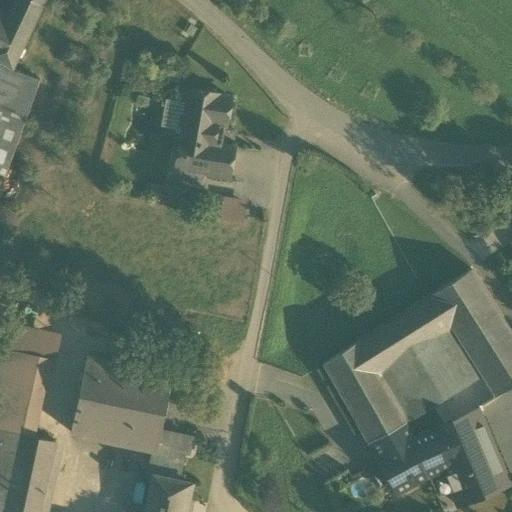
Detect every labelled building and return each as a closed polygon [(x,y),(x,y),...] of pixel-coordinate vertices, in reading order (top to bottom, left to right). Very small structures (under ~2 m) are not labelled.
[(15,0),(7,20),(0,33),(0,62),(1,63),(12,70),(45,0),(15,0)] [(39,80),(12,70),(1,63),(0,65),(0,173),(5,176),(39,80)] [(202,173),(228,177),(234,148),(220,146),(216,145),(219,125),(224,126),(225,126),(230,97),(217,95),(213,91),(208,90),(204,93),(189,90),(187,103),(185,116),(181,117),(181,118),(179,125),(180,125),(180,126),(182,128),(175,168),(202,173)] [(185,116),(187,103),(165,99),(161,125),(182,128),(180,126),(180,125),(179,125),(181,118),(181,117),(185,116)] [(220,146),(224,126),(219,125),(216,145),(220,146)] [(202,173),(175,168),(174,176),(201,181),(202,173)] [(150,199),(180,205),(183,190),(153,185),(150,199)] [(239,226),(244,200),(220,196),(215,221),(239,226)] [(511,333),(471,269),(430,295),(451,328),(481,374),(495,397),(511,386),(511,333)] [(379,458),(413,439),(376,374),(451,328),(430,295),(324,363),(369,442),(376,453),(379,458)] [(0,347),(4,349),(51,359),(55,360),(60,333),(0,320),(0,347)] [(481,374),(451,328),(376,374),(413,439),(427,433),(451,423),(438,401),(481,374)] [(34,437),(51,359),(4,349),(0,366),(0,429),(20,434),(34,437)] [(155,450),(156,451),(160,431),(172,375),(86,357),(70,432),(155,450)] [(443,470),(458,505),(509,484),(478,411),(451,423),(427,433),(443,470)] [(0,511),(3,511),(20,434),(0,429),(0,511)] [(150,477),(154,478),(155,475),(179,480),(184,451),(189,452),(192,438),(160,431),(156,451),(155,450),(150,477)] [(443,470),(427,433),(413,439),(379,458),(377,459),(396,494),(443,470)] [(34,437),(20,434),(3,511),(39,511),(55,441),(34,437)] [(39,511),(48,511),(63,443),(55,441),(39,511)] [(187,511),(193,483),(179,480),(155,475),(154,478),(147,511),(187,511)]
